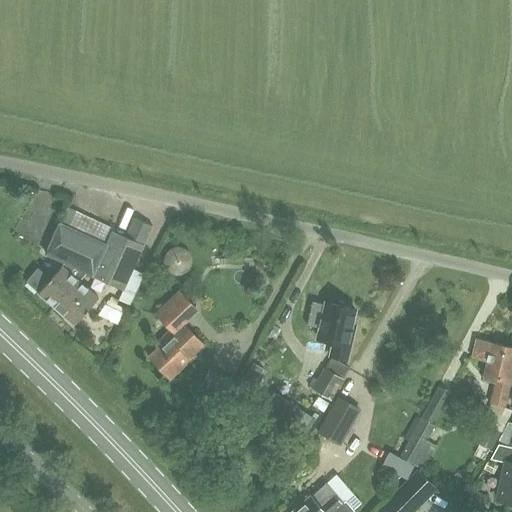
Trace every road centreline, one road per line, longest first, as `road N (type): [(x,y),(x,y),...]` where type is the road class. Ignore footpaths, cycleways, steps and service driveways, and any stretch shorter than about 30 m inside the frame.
road 1 (unclassified): [(511,274),(0,161)]
road 2 (primary): [(177,511),(0,333)]
